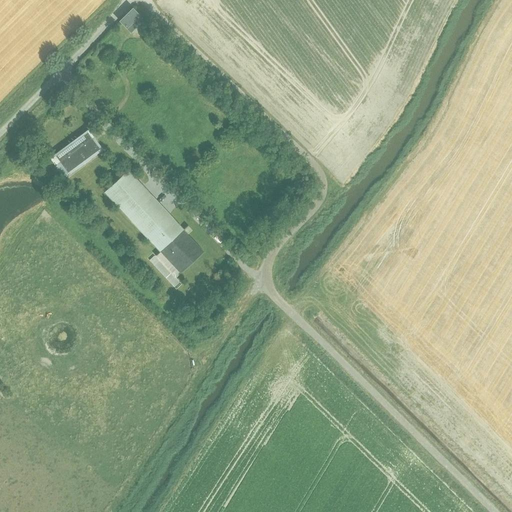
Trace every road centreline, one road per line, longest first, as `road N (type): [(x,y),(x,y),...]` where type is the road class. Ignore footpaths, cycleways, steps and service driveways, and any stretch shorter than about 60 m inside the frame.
road 1 (unclassified): [(493,511),(267,288),(263,263),(317,197),(320,177),(140,0)]
road 2 (track): [(266,284),(120,500)]
road 3 (unclassified): [(0,131),(131,0)]
